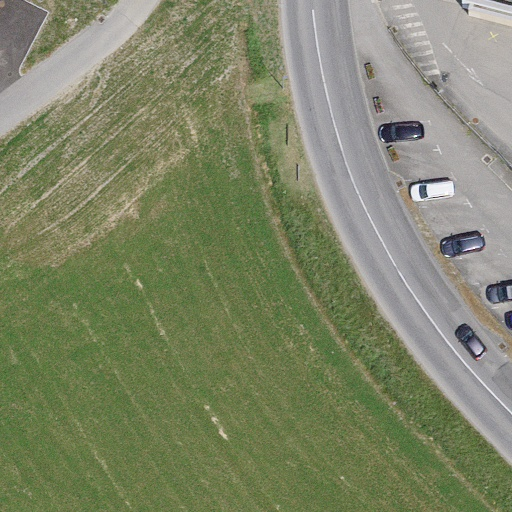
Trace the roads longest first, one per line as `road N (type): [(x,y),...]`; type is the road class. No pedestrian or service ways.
road 1 (tertiary): [(511,413),(427,314),(375,229),(335,127),(312,0)]
road 2 (residential): [(137,0),(117,25),(0,113)]
